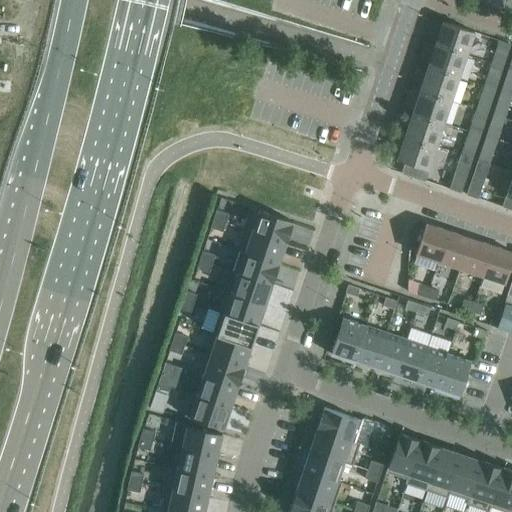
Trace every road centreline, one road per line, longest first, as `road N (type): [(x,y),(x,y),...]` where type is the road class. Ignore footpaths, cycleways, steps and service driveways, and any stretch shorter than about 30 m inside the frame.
road 1 (primary): [(0,498),(113,130),(143,0)]
road 2 (trunk): [(62,53),(0,307)]
road 3 (residential): [(511,449),(285,372)]
road 4 (residential): [(355,173),(346,179),(285,372)]
road 5 (residential): [(355,173),(411,0)]
road 6 (residential): [(511,227),(355,173)]
road 7 (residential): [(285,372),(243,511)]
